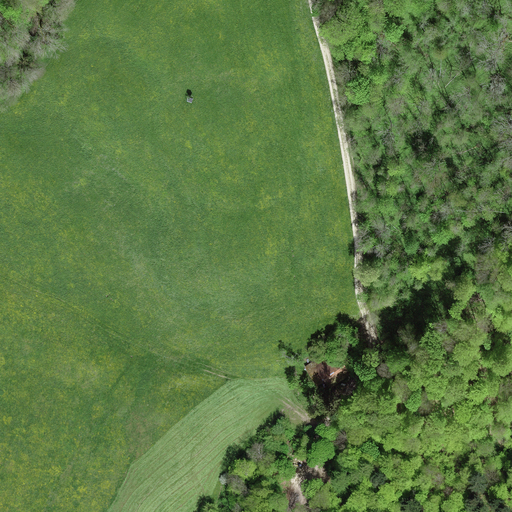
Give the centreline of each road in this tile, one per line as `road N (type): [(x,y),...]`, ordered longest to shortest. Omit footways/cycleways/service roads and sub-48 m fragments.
road 1 (track): [(311,0),(371,358),(318,445),(307,511)]
road 2 (track): [(323,433),(282,389),(203,361),(173,334)]
